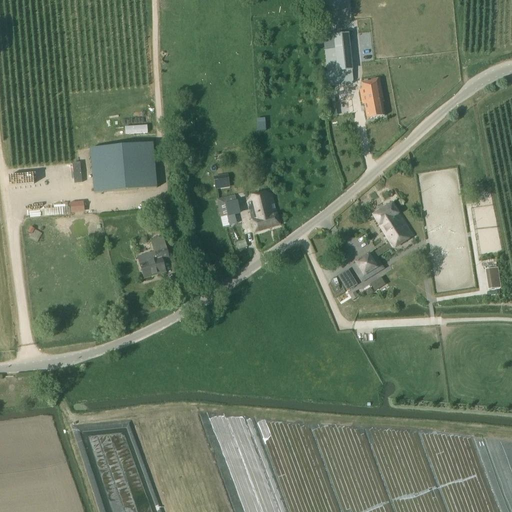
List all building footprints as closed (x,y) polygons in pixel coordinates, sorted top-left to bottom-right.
[(329,2),(328,32),(342,32),(343,2),(329,2)] [(344,35),(324,37),(324,39),(329,83),(352,80),(347,35),(344,35)] [(367,119),(384,116),(381,101),(383,101),(380,80),(360,83),(361,89),(359,90),(361,103),(364,102),(367,119)] [(141,117),(140,94),(132,94),(132,117),(141,117)] [(256,119),(257,132),(265,131),(264,119),(256,119)] [(94,194),(157,188),(153,144),(90,150),(94,194)] [(230,186),(227,174),(212,177),(215,190),(230,186)] [(235,195),(218,199),(219,207),(222,217),(224,227),(231,225),(230,221),(235,220),(234,215),(239,214),(236,202),(235,195)] [(272,196),(247,203),(255,232),(280,226),(277,213),(276,214),(272,196)] [(71,214),(85,212),(83,202),(70,203),(71,214)] [(390,243),(393,241),(395,244),(411,234),(413,237),(393,204),(373,216),(390,243)] [(30,238),(38,241),(41,232),(32,229),(30,238)] [(155,253),(137,258),(144,278),(165,271),(161,261),(169,258),(162,237),(153,240),(151,241),(155,253)] [(395,244),(393,241),(390,243),(352,266),(362,283),(384,269),(377,257),(396,246),(395,244)] [(497,267),(484,269),(488,289),(501,286),(497,267)] [(381,276),(366,284),(372,296),(388,287),(381,276)] [(180,418),(137,433),(166,511),(408,511),(383,439),(367,445),(360,429),(328,439),(322,424),(271,438),(263,424),(237,434),(231,419),(187,434),(180,418)] [(93,472),(99,471),(94,452),(89,454),(93,472)]
